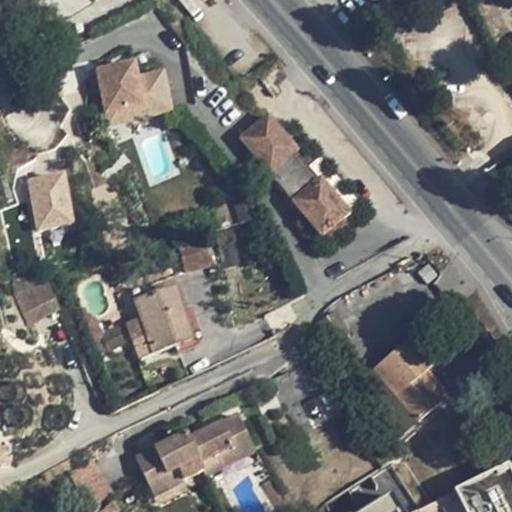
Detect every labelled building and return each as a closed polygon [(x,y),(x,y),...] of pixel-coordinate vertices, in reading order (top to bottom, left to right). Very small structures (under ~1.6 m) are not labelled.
[(511,46),(499,53),(511,75),(511,46)] [(133,66),(97,73),(105,115),(142,108),(141,102),(168,96),(163,74),(136,79),(133,66)] [(292,156),(296,152),(267,117),(240,140),(269,175),(292,156)] [(269,175),(292,202),(315,183),(292,156),(269,175)] [(34,230),(75,224),(67,170),(26,175),(34,230)] [(348,215),(319,180),(315,183),(292,202),(321,238),(348,215)] [(210,268),(204,240),(178,246),(185,274),(210,268)] [(14,291),(17,300),(48,286),(44,278),(13,280),(14,291)] [(59,311),(48,286),(17,300),(28,325),(59,311)] [(193,341),(175,289),(134,303),(140,321),(147,341),(134,346),(139,359),(193,341)] [(102,336),(94,316),(88,313),(87,310),(85,307),(76,310),(76,311),(77,312),(77,314),(78,315),(79,317),(80,321),(83,328),(84,331),(90,344),(94,342),(104,338),(102,336)] [(349,333),(336,311),(318,322),(331,343),(349,333)] [(147,341),(140,321),(127,326),(134,346),(147,341)] [(123,345),(116,329),(102,336),(104,338),(109,351),(123,345)] [(421,376),(426,372),(435,365),(412,337),(373,369),(418,423),(443,402),(421,376)] [(109,351),(104,338),(94,342),(100,355),(109,351)] [(373,369),(356,384),(377,408),(401,438),(418,423),(373,369)] [(448,398),(426,372),(421,376),(443,402),(448,398)] [(341,413),(330,392),(302,406),(313,428),(341,413)] [(401,438),(377,408),(370,415),(393,445),(401,438)] [(237,417),(188,440),(204,473),(206,478),(223,469),(217,457),(249,442),(237,417)] [(141,457),(135,460),(147,486),(176,472),(182,482),(204,473),(188,440),(186,436),(158,449),(141,457)] [(154,440),(136,448),(141,457),(158,449),(154,440)] [(249,442),(217,457),(223,469),(255,455),(249,442)] [(511,511),(511,462),(411,511),(399,511),(390,496),(367,511),(511,511)] [(110,496),(92,464),(72,475),(91,508),(110,496)] [(176,472),(147,486),(152,497),(182,482),(176,472)] [(112,501),(98,511),(120,511),(112,501)]
